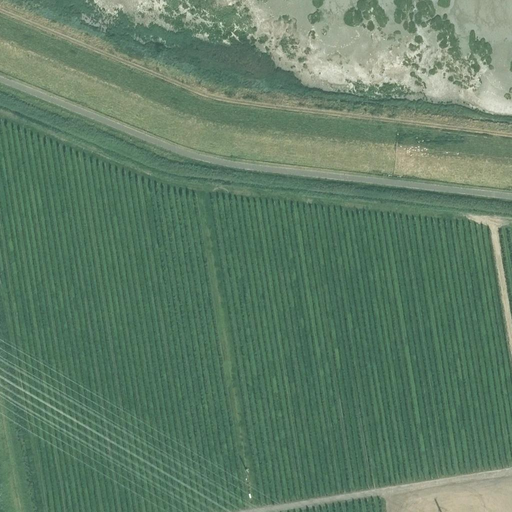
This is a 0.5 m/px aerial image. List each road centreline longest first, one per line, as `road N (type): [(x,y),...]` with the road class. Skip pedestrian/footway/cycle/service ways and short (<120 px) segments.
road 1 (unclassified): [(511,195),(177,151),(0,78)]
road 2 (track): [(243,511),(511,470)]
